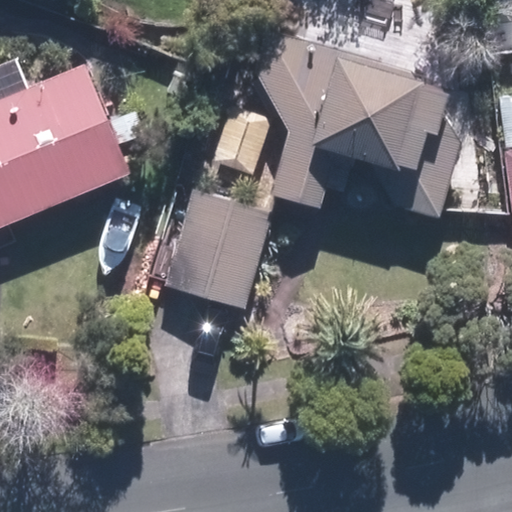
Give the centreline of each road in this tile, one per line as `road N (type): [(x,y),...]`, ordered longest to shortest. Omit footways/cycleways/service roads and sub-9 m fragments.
road 1 (tertiary): [(168,511),(358,481)]
road 2 (tertiary): [(358,481),(511,442)]
